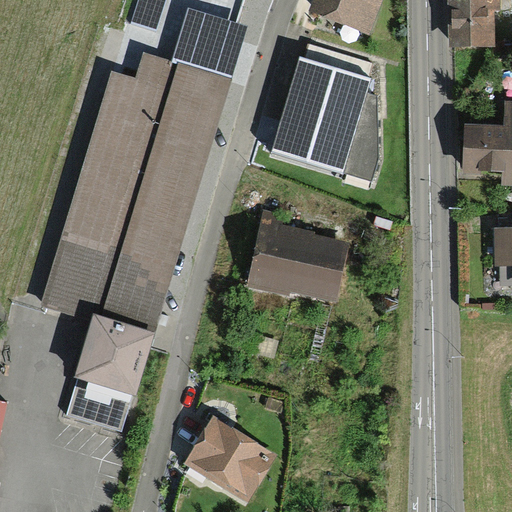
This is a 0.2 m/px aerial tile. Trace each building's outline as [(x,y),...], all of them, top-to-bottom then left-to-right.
[(157,34),(168,0),(139,0),(131,26),(157,34)] [(315,0),(310,16),(371,38),(384,2),(378,0),(315,0)] [(500,0),(449,0),(450,51),(497,50),(496,16),(501,16),(500,0)] [(306,61),(301,59),(272,158),(373,187),(380,164),(378,100),(368,97),(373,81),(369,80),(373,64),(311,45),(306,61)] [(156,338),(234,83),(144,56),(136,82),(112,75),(42,309),(92,324),(93,320),(156,338)] [(511,190),(511,103),(506,104),(505,131),(464,130),(463,179),(502,180),(502,190),(511,190)] [(290,296),(337,306),(350,246),(315,238),(316,235),(282,228),(284,217),(264,213),(247,291),(289,299),(290,296)] [(509,231),(495,231),(496,270),(511,270),(511,216),(508,217),(509,231)] [(156,338),(93,320),(92,324),(74,385),(77,386),(67,418),(122,434),(132,402),(137,403),(156,338)] [(274,360),(279,342),(254,335),(249,353),(274,360)] [(214,419),(184,466),(249,506),(278,458),(214,419)]
